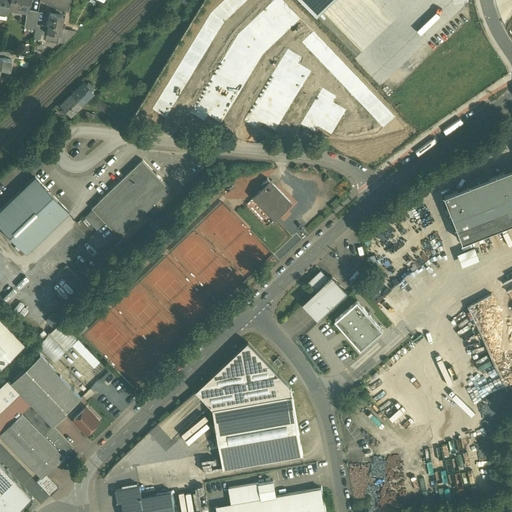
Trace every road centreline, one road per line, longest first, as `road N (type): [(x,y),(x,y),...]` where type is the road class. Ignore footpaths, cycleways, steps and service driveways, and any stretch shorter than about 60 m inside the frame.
road 1 (unclassified): [(252,309),(90,465),(80,486),(82,511)]
road 2 (unclassified): [(377,194),(340,162),(119,136)]
road 3 (unclassified): [(252,309),(320,395),(345,511)]
road 4 (unclassified): [(377,194),(252,309)]
road 5 (unclassified): [(377,194),(511,97)]
road 6 (unclassified): [(119,136),(88,165),(67,168),(59,157),(63,139),(98,133)]
